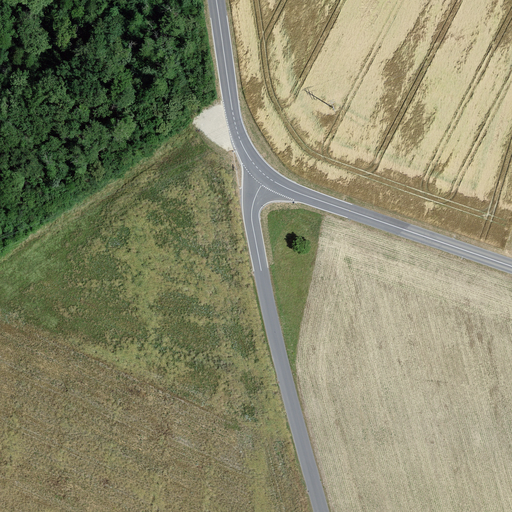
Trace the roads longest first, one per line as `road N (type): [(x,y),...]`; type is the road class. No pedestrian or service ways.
road 1 (tertiary): [(325,511),(280,347),(246,176)]
road 2 (tertiary): [(511,272),(246,176)]
road 3 (tertiary): [(246,176),(217,0)]
